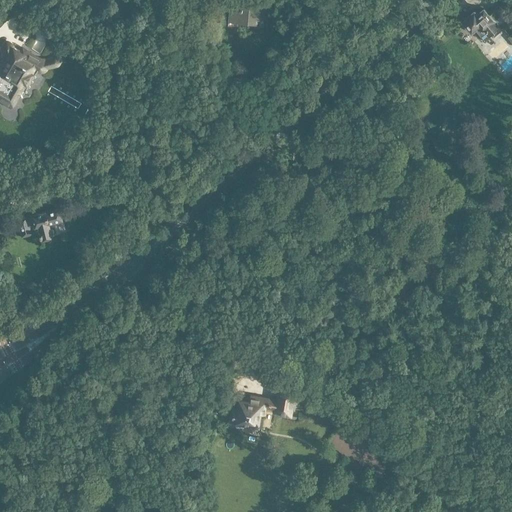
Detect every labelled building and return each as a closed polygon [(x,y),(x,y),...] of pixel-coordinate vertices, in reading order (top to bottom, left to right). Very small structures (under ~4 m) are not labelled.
[(259,18),(265,18),(266,0),(255,0),(255,3),(232,1),(229,26),(242,27),(243,21),(250,22),(250,23),(258,24),(259,18)] [(462,20),(478,38),(483,38),(488,33),(489,34),(490,33),(493,37),(501,29),(498,26),(499,25),(495,21),(496,21),(494,19),(500,14),(495,8),(489,13),(484,7),(477,13),(474,10),(462,20)] [(0,102),(10,111),(21,97),(24,100),(42,80),(43,80),(44,81),(45,81),(47,81),(48,81),(49,80),(50,79),(51,79),(51,78),(52,77),(52,75),(52,74),(52,73),(51,72),(51,71),(50,70),(35,58),(32,61),(22,53),(22,52),(22,50),(22,49),(21,48),(21,47),(20,47),(19,46),(18,46),(17,46),(15,46),(14,46),(13,46),(12,47),(12,48),(11,49),(11,50),(10,51),(10,64),(9,64),(8,65),(8,66),(7,67),(7,68),(7,69),(5,69),(0,74),(0,102)] [(84,179),(59,186),(63,199),(88,193),(84,179)] [(49,222),(62,219),(59,207),(33,214),(34,221),(29,222),(28,215),(18,218),(22,236),(32,233),(31,227),(39,225),(43,239),(53,237),(49,222)] [(276,399),(271,398),(250,394),(249,401),(240,399),(238,408),(234,408),(232,420),(246,423),(245,425),(257,427),(260,412),(265,413),(266,410),(274,411),(274,413),(292,416),(293,409),(295,409),(298,396),(296,395),(297,388),(278,384),(276,399)] [(419,477),(409,496),(422,503),(433,485),(419,477)]
